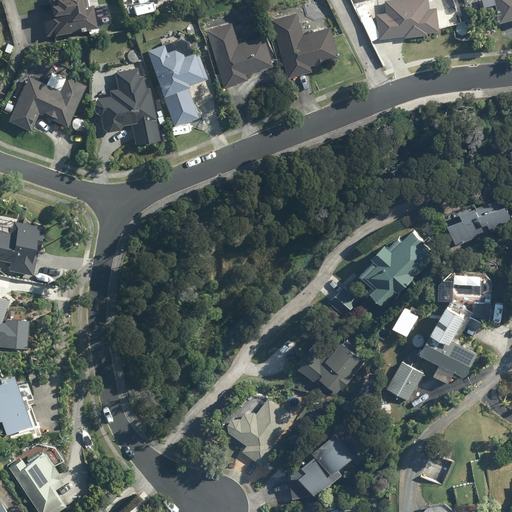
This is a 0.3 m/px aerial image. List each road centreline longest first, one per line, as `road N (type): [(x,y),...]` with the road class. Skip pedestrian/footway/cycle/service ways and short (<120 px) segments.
road 1 (residential): [(123,214),(167,185),(402,89),(511,74)]
road 2 (residential): [(211,507),(133,446),(107,388),(101,280),(123,214)]
road 3 (residential): [(0,161),(101,196),(123,214)]
